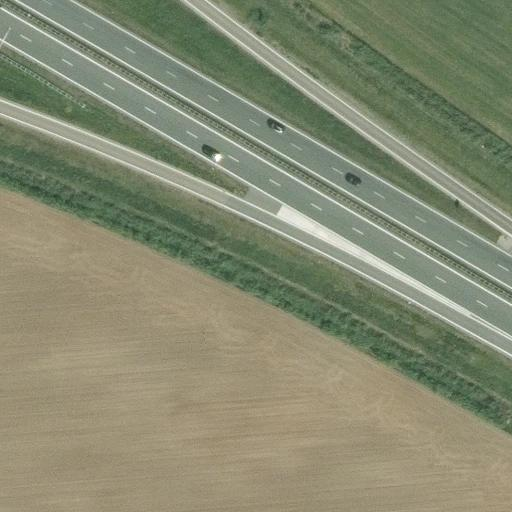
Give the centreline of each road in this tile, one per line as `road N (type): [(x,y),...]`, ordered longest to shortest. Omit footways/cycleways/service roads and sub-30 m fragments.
road 1 (trunk): [(0,24),(511,322)]
road 2 (trunk): [(0,107),(214,194),(511,334)]
road 3 (trunk): [(511,273),(43,0)]
road 4 (trunk): [(511,228),(194,0)]
